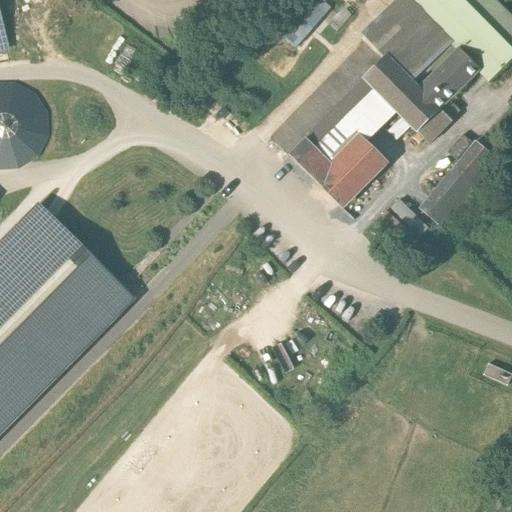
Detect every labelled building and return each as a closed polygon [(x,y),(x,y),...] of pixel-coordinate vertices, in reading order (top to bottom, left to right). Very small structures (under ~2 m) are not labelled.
[(66,0),(10,0),(24,45),(88,25),(80,0),(66,0),(67,0),(66,0)] [(330,9),(319,0),(305,0),(277,32),(296,49),(330,9)] [(405,0),(365,40),(367,42),(386,62),(389,59),(414,84),(455,44),(410,0),(405,0)] [(490,79),(511,56),(511,49),(462,0),(410,0),(455,44),(460,49),(483,72),(490,79)] [(511,17),(494,0),(462,0),(511,49),(511,17)] [(0,54),(9,53),(0,11),(0,54)] [(271,139),(290,158),(306,142),(366,82),(386,62),(367,42),(302,107),(271,139)] [(483,72),(460,49),(419,89),(443,113),(483,72)] [(386,62),(366,82),(377,94),(419,136),(443,113),(419,89),(414,84),(389,59),(386,62)] [(0,168),(4,170),(19,168),(33,162),(44,151),(50,137),(51,123),(48,110),(41,98),(31,89),(18,83),(4,82),(0,82),(0,168)] [(359,112),(377,94),(366,82),(306,142),(316,151),(357,110),(359,112)] [(378,131),(359,112),(357,110),(316,151),(334,169),(362,141),(365,144),(378,131)] [(452,124),(443,113),(419,136),(429,146),(452,124)] [(365,144),(362,141),(334,169),(316,151),(306,142),(290,158),(343,211),(388,166),(365,144)] [(492,158),(477,145),(456,170),(472,183),(479,174),(492,158)] [(456,170),(421,212),(444,232),(480,189),(472,183),(456,170)] [(487,180),(479,174),(472,183),(480,189),(487,180)] [(48,220),(38,210),(0,248),(0,434),(131,301),(48,220)] [(405,230),(387,213),(379,222),(398,239),(405,230)] [(213,330),(231,310),(223,302),(204,323),(213,330)]
